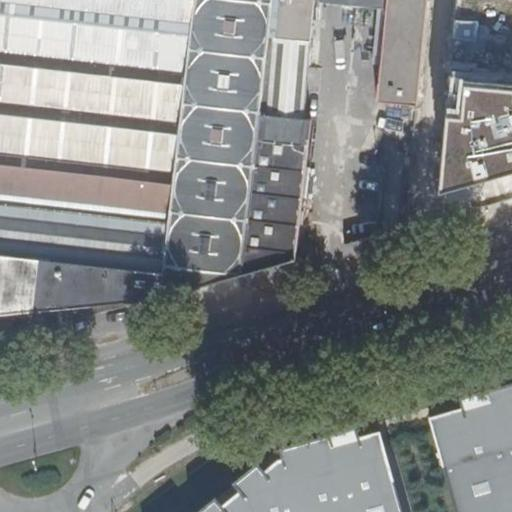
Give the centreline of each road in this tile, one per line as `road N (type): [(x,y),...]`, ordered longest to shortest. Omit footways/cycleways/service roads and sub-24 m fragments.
road 1 (primary): [(182,400),(511,299)]
road 2 (primary): [(511,253),(212,338)]
road 3 (primary): [(212,338),(120,393),(0,428)]
road 4 (primary): [(212,338),(0,398)]
road 5 (primary): [(0,451),(182,400)]
road 6 (primary): [(53,511),(85,493),(110,455),(182,400)]
